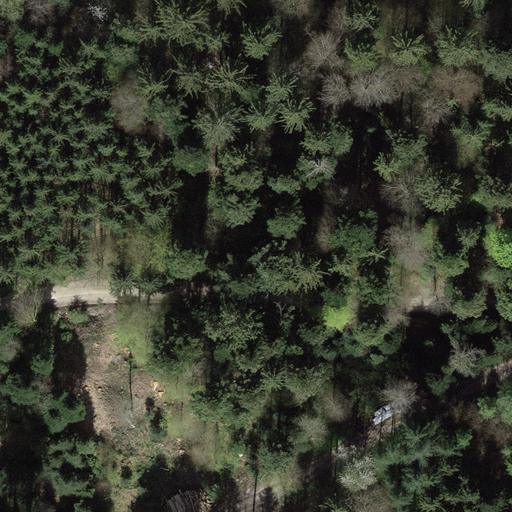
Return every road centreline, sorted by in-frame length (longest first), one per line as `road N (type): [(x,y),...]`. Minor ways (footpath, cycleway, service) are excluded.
road 1 (track): [(511,296),(95,289),(0,307)]
road 2 (track): [(203,511),(511,364)]
